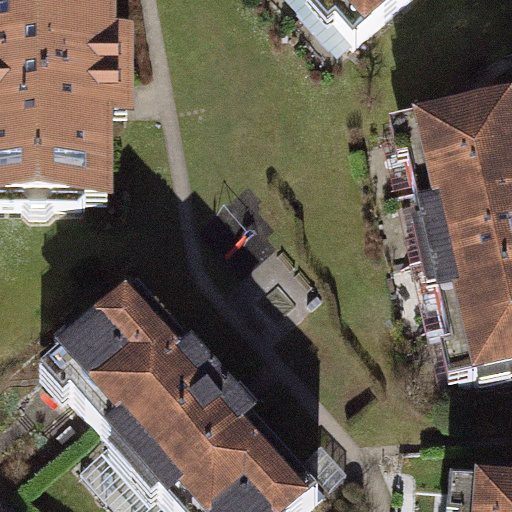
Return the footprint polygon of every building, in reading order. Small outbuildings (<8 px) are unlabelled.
[(95,0),(0,0),(0,213),(92,215),(95,0)] [(411,0),(297,0),(348,56),(411,0)] [(511,379),(511,106),(381,135),(439,396),(511,379)] [(283,511),(293,504),(111,297),(13,382),(127,511),(283,511)] [(511,511),(511,499),(458,495),(456,511),(511,511)]
